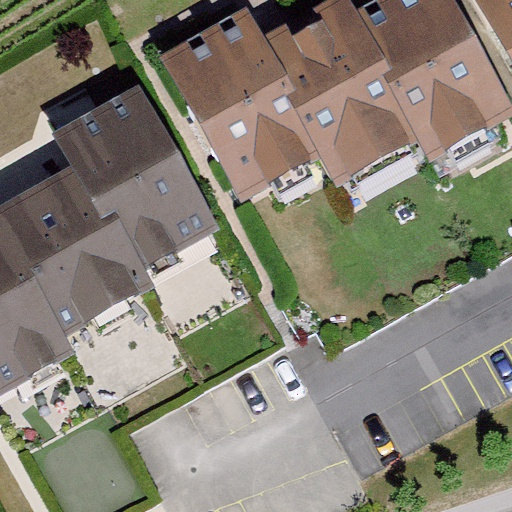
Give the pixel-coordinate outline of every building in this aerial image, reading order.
[(338,0),(336,0),(253,41),(310,151),(326,181),(414,136),(338,0)] [(445,0),(338,0),(414,136),(424,154),(506,109),(445,0)] [(511,0),(469,0),(511,79),(511,0)] [(234,5),(148,49),(222,195),(310,151),(253,41),(234,5)] [(0,375),(57,347),(37,308),(201,225),(131,90),(0,156),(0,375)]
